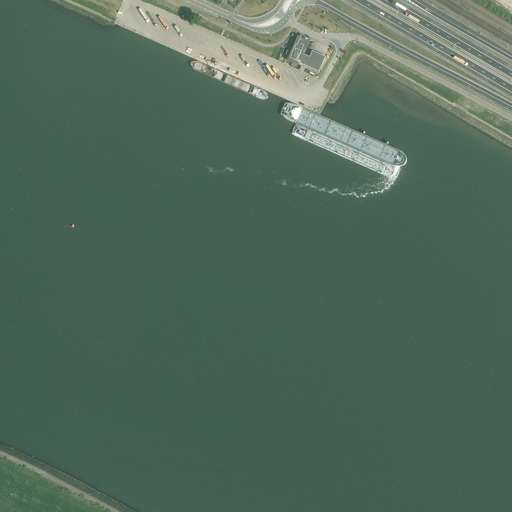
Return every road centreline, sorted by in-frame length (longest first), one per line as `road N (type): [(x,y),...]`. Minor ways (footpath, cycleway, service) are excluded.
road 1 (unclassified): [(511,118),(358,38),(320,37),(286,18)]
road 2 (motorway): [(315,0),(511,105)]
road 3 (motorway): [(357,0),(511,89)]
road 4 (motorway): [(511,74),(382,0)]
